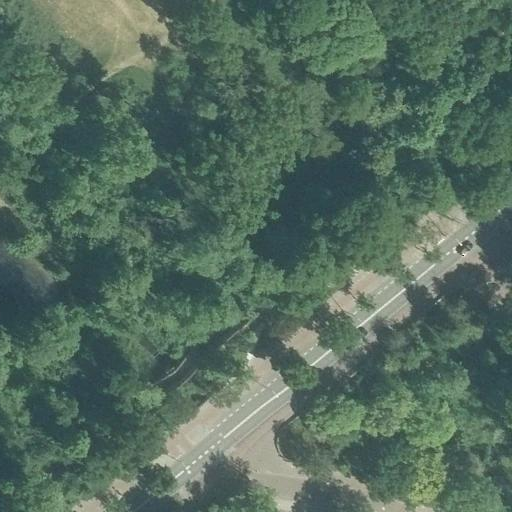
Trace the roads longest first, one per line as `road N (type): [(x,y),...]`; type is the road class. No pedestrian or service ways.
road 1 (residential): [(189,465),(451,245)]
road 2 (residential): [(189,465),(390,511)]
